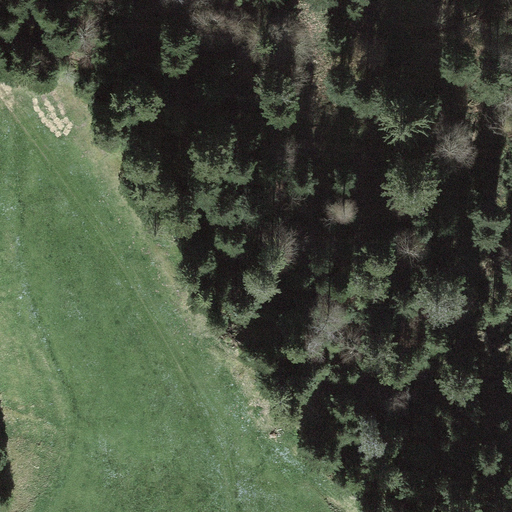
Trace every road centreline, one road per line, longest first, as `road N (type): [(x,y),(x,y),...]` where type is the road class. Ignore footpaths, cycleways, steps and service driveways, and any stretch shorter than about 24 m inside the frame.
road 1 (track): [(4,98),(183,369),(256,441),(367,511)]
road 2 (track): [(0,92),(18,161),(22,268),(70,402),(70,458),(48,502),(32,511)]
